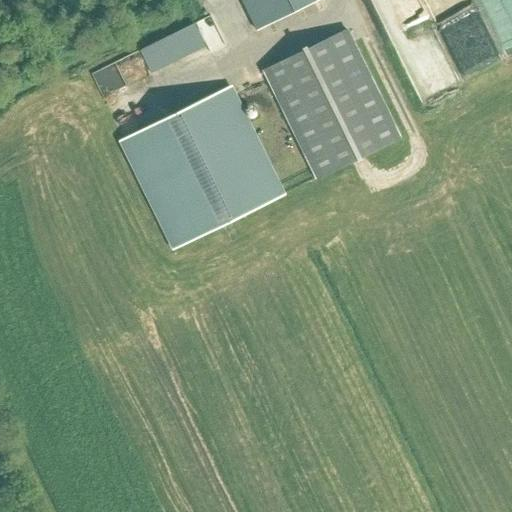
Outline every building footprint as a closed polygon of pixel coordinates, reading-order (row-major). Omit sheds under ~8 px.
[(241,0),(257,32),(321,0),(241,0)] [(201,37),(212,35),(209,26),(208,18),(197,21),(201,37)] [(401,139),(347,29),(262,71),(316,180),(401,139)] [(483,60),(480,38),(447,43),(451,65),(483,60)] [(284,194),(231,86),(118,142),(171,250),(284,194)]
